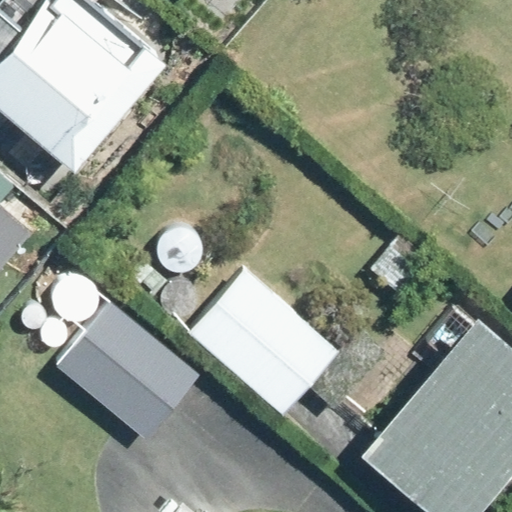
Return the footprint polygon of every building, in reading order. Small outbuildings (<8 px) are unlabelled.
[(0,99),(80,167),(169,59),(154,46),(172,24),(143,0),(4,0),(0,5),(0,99)] [(0,248),(27,217),(0,193),(0,248)] [(167,212),(158,218),(155,221),(152,225),(149,230),(148,235),(147,240),(148,245),(149,250),(151,255),(154,260),(157,263),(161,266),(166,269),(171,271),(176,271),(181,271),(186,270),(191,269),(195,266),(199,263),(203,259),(205,254),(207,249),(208,244),(208,239),(208,234),(206,229),(204,225),(201,220),(197,217),(193,214),(188,212),(183,211),(178,210),(173,211),(167,212)] [(442,260),(405,231),(374,267),(410,297),(442,260)] [(50,347),(105,283),(63,247),(9,311),(50,347)] [(144,260),(129,277),(152,297),(167,278),(144,260)] [(287,414),(343,349),(249,268),(192,330),(287,414)] [(61,363),(148,436),(203,372),(116,298),(61,363)] [(511,511),(511,336),(486,314),(371,449),(445,511),(483,511),(490,505),(499,511),(511,511)]
